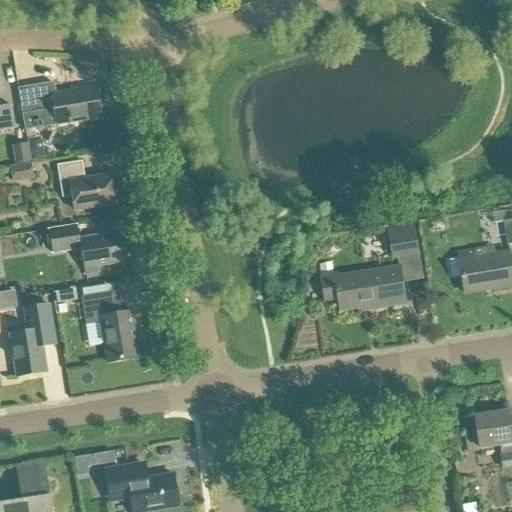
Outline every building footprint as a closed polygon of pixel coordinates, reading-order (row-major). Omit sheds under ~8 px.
[(38,87),(18,90),(22,116),(25,130),(56,125),(101,118),(96,88),(56,95),(54,84),(38,87)] [(0,132),(14,130),(10,106),(0,107),(0,132)] [(40,138),(27,141),(31,164),(44,162),(40,138)] [(12,146),(15,165),(30,162),(26,144),(12,146)] [(114,205),(109,176),(85,180),(82,162),(57,166),(62,199),(72,198),(75,212),(114,205)] [(10,169),(13,183),(33,180),(31,165),(10,169)] [(507,246),(511,244),(511,213),(507,214),(506,210),(491,212),(493,224),(503,222),(507,246)] [(399,269),(338,279),(337,273),(319,276),(323,304),(338,302),(339,311),(372,306),(373,309),(405,304),(402,283),(425,280),(414,223),(385,229),(392,261),(397,260),(399,269)] [(123,263),(119,234),(79,240),(77,227),(48,231),(52,254),(81,250),(84,270),(123,263)] [(511,286),(511,270),(509,251),(495,254),(494,247),(457,252),(464,295),(511,286)] [(108,363),(139,358),(132,313),(121,315),(117,292),(81,298),(85,326),(101,323),(108,363)] [(55,348),(48,306),(24,310),(28,333),(11,335),(18,378),(45,373),(41,350),(55,348)] [(511,433),(509,412),(474,418),(480,449),(499,446),(500,455),(499,455),(502,470),(511,468),(511,433)] [(87,468),(116,463),(114,452),(75,459),(78,477),(88,475),(87,468)] [(17,468),(20,487),(23,502),(0,505),(0,511),(50,511),(48,498),(49,498),(43,464),(17,468)] [(133,469),(105,473),(109,495),(110,501),(130,497),(132,511),(150,511),(178,507),(173,476),(156,478),(157,480),(148,482),(147,480),(145,466),(133,469)]
